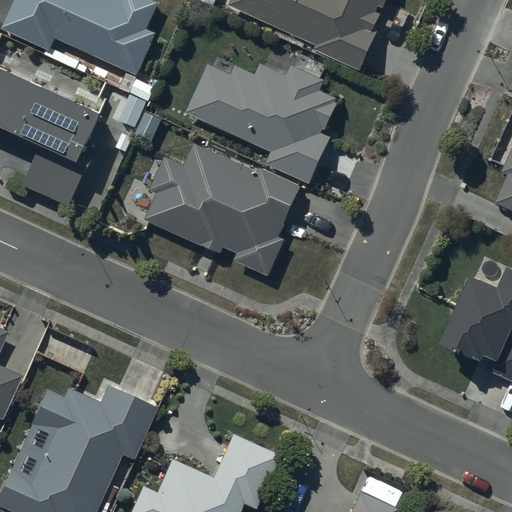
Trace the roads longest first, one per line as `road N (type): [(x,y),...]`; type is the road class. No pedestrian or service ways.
road 1 (residential): [(314,383),(477,0)]
road 2 (residential): [(0,240),(314,383)]
road 3 (residential): [(314,383),(511,473)]
